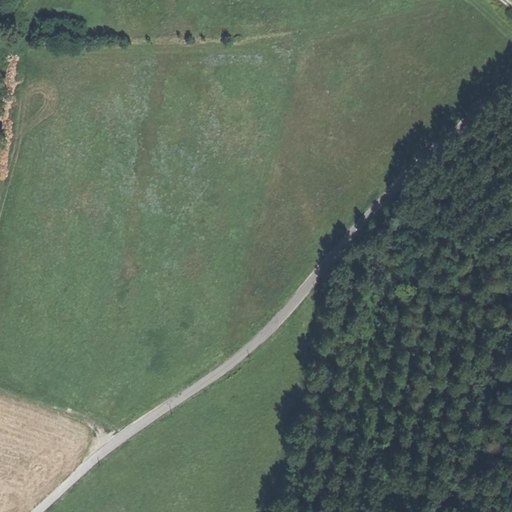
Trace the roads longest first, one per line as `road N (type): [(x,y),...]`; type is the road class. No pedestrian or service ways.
road 1 (unclassified): [(511,87),(451,131),(240,349),(110,440),(34,511)]
road 2 (track): [(0,392),(84,421),(110,440)]
